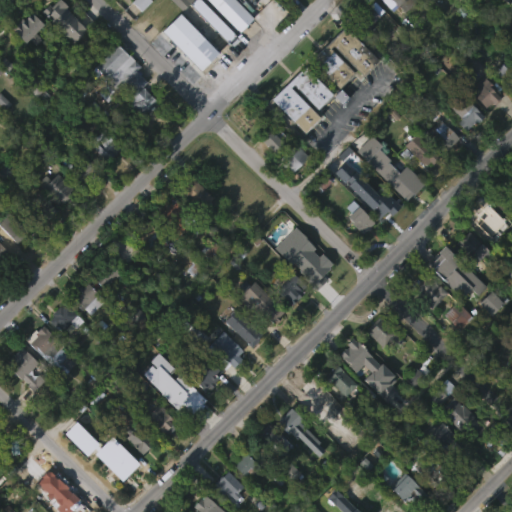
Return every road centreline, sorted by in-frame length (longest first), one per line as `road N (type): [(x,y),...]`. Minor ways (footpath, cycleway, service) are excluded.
road 1 (residential): [(0,320),(327,0)]
road 2 (residential): [(95,0),(374,277)]
road 3 (residential): [(136,511),(374,277)]
road 4 (residential): [(374,277),(511,138)]
road 5 (residential): [(374,277),(511,413)]
road 6 (residential): [(0,394),(118,511)]
